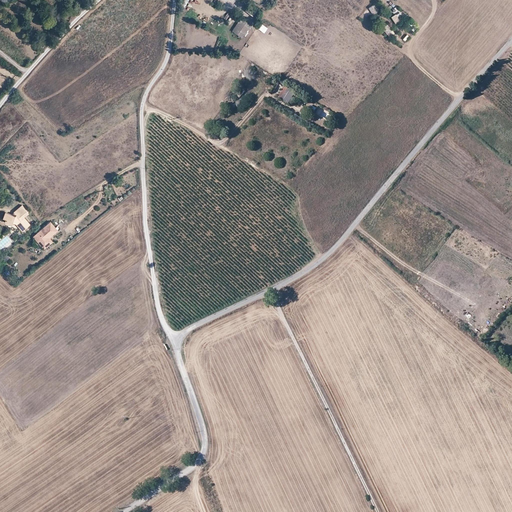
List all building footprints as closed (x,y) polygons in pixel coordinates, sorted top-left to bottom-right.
[(368,7),(372,13),(377,10),(374,3),(368,7)] [(404,17),(400,11),(391,16),(395,23),(404,17)] [(232,31),(241,38),(250,25),(241,19),(232,31)] [(261,22),(257,27),(264,32),(268,26),(261,22)] [(387,23),(382,27),(387,33),(392,29),(387,23)] [(295,93),(285,87),(279,97),(289,103),(295,93)] [(242,104),(249,96),(246,93),(239,101),(242,104)] [(14,210),(15,213),(19,217),(22,214),(23,215),(28,211),(21,204),(14,210)] [(22,229),(30,223),(23,215),(22,214),(19,217),(15,213),(14,214),(5,211),(3,217),(5,218),(4,221),(10,223),(11,220),(14,221),(22,229)] [(50,237),(57,230),(50,222),(34,236),(44,248),(53,241),(50,237)]
